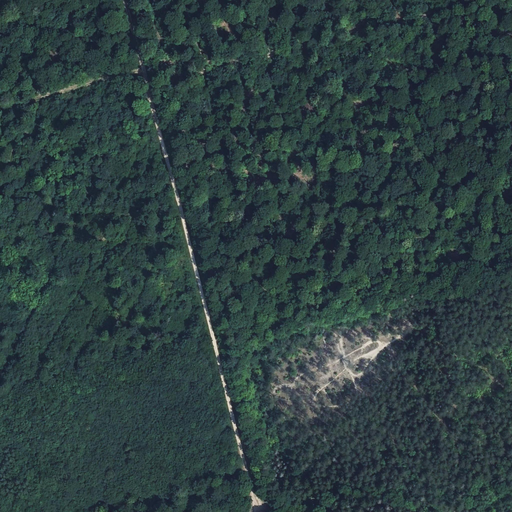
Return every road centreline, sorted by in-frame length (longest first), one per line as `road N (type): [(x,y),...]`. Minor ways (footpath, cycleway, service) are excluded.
road 1 (track): [(176,201),(123,0)]
road 2 (track): [(255,511),(211,334)]
road 3 (track): [(211,334),(176,201)]
